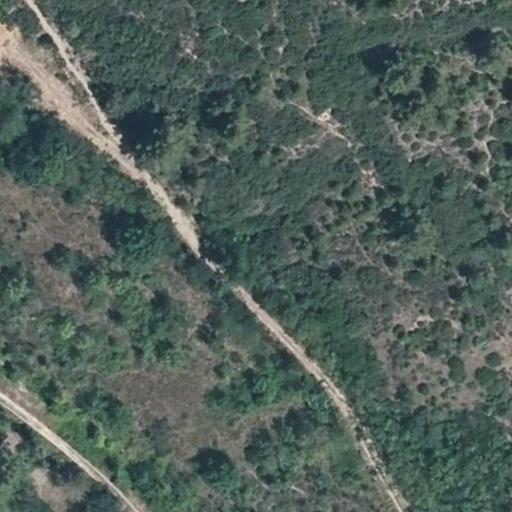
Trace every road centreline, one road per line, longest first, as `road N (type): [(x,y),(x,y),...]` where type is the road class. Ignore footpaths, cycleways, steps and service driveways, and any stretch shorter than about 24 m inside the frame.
road 1 (track): [(402,511),(308,372),(215,264),(177,191),(148,165)]
road 2 (track): [(128,511),(0,396)]
